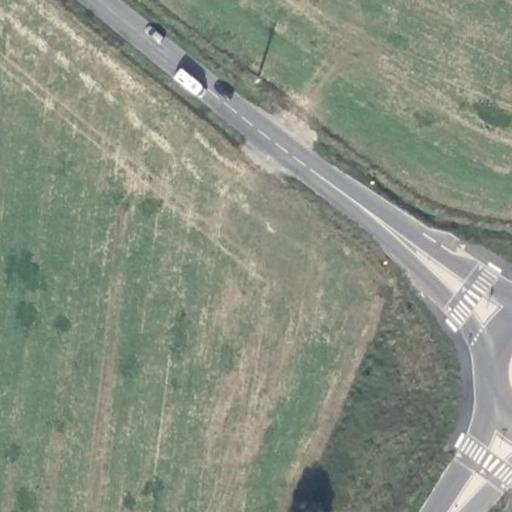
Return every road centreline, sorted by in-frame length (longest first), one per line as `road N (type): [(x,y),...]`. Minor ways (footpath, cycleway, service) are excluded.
road 1 (tertiary): [(95,0),(311,167)]
road 2 (tertiary): [(311,167),(489,353)]
road 3 (tertiary): [(511,294),(311,167)]
road 4 (tertiary): [(490,394),(437,511)]
